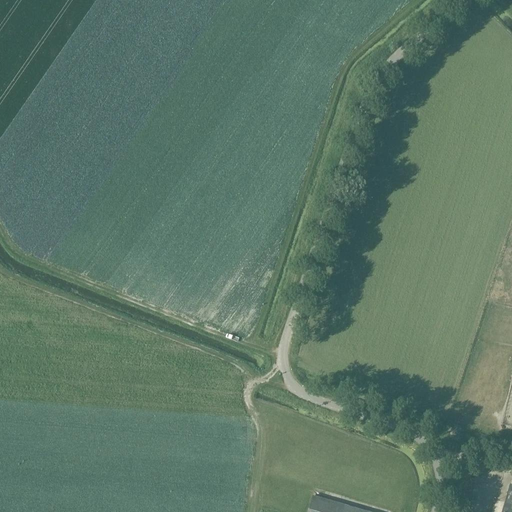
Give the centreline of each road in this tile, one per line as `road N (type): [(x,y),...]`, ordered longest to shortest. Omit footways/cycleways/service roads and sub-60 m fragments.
road 1 (unclassified): [(410,433),(296,390),(283,373),(282,352),(367,95),(388,63),(457,0)]
road 2 (track): [(282,365),(247,383),(244,395),(260,427),(248,511)]
